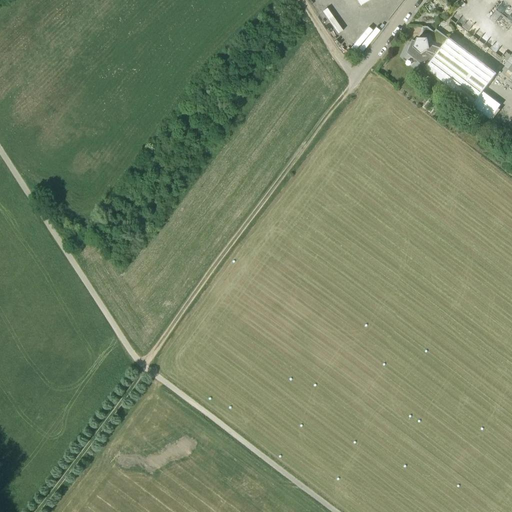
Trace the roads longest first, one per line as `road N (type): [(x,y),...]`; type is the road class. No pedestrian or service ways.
road 1 (track): [(299,0),(355,78),(32,511)]
road 2 (track): [(0,151),(142,368),(332,511)]
